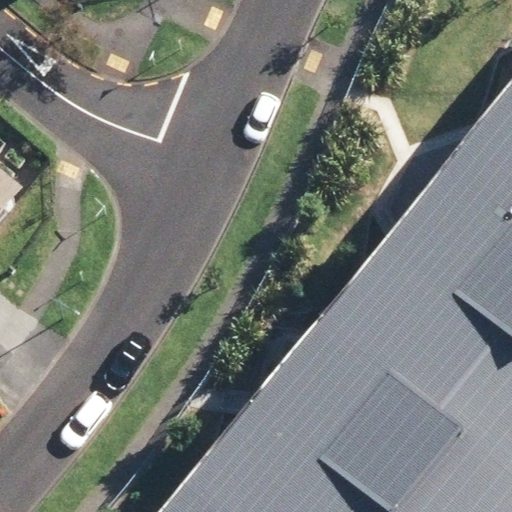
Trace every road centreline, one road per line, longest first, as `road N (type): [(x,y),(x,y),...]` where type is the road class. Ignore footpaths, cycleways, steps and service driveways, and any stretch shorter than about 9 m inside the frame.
road 1 (residential): [(0,491),(126,325),(209,149)]
road 2 (residential): [(0,48),(94,115),(158,142),(209,149)]
road 3 (residential): [(209,149),(284,0)]
